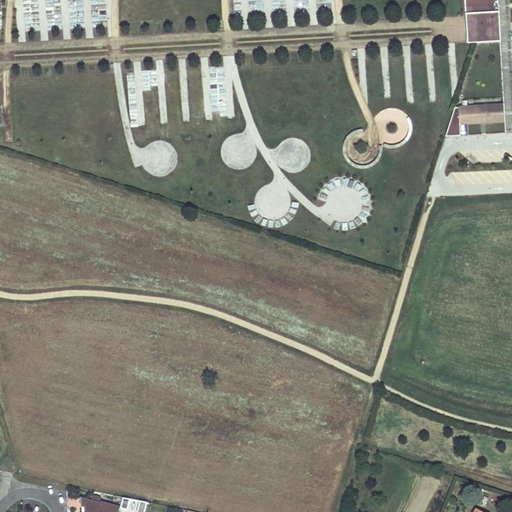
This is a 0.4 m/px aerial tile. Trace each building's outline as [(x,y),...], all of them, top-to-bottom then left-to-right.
[(31,0),(23,0),(24,20),(38,19),(37,0),(31,0)] [(46,0),(45,24),(53,24),(53,17),(60,17),(60,1),(46,0)] [(469,0),(471,14),(498,13),(496,0),(469,0)] [(498,15),(466,17),(468,46),(472,46),(500,44),(498,15)] [(503,105),(454,108),(445,137),(460,136),(459,123),(504,121),(503,105)] [(119,511),(120,508),(103,504),(102,505),(83,500),(82,511),(119,511)] [(144,511),(147,503),(140,501),(137,511),(140,511),(144,511)]
